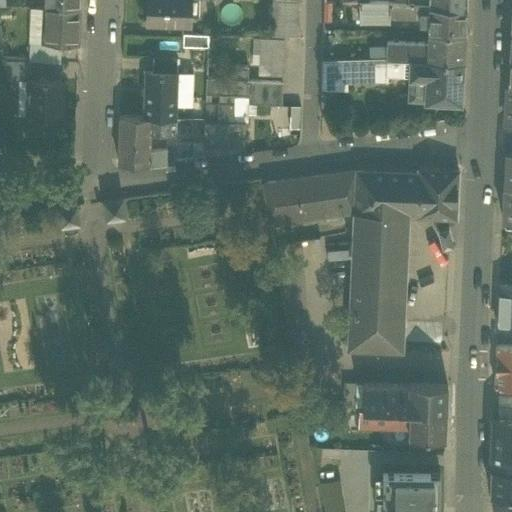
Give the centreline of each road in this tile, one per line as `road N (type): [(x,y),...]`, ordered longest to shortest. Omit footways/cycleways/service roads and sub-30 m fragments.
road 1 (unclassified): [(469,511),(483,141)]
road 2 (residential): [(305,159),(90,182)]
road 3 (residential): [(100,0),(90,182)]
road 4 (residential): [(483,141),(305,159)]
road 5 (residential): [(313,0),(305,159)]
road 6 (unclassified): [(483,141),(489,0)]
